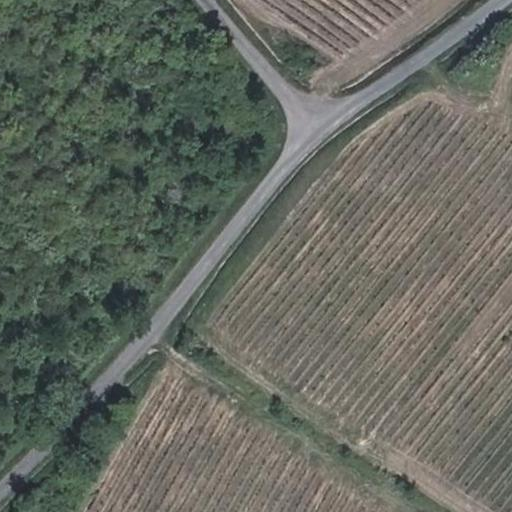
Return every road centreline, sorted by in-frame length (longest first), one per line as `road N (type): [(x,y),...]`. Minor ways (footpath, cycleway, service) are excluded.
road 1 (unclassified): [(0,494),(146,342),(332,120)]
road 2 (unclassified): [(332,120),(511,5)]
road 3 (unclassified): [(332,120),(215,0)]
